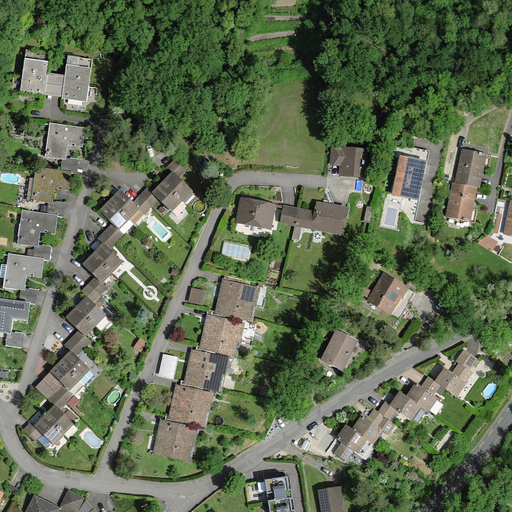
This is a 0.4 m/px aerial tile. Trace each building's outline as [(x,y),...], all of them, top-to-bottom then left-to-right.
[(63,99),(88,102),(96,103),(98,89),(91,88),(94,60),(68,57),(66,77),(50,75),(53,54),(27,51),(22,91),(54,95),(63,96),(63,99)] [(53,204),(53,202),(55,189),(59,190),(59,188),(62,188),(62,190),(70,191),(72,173),(78,174),(79,166),(80,160),(67,158),(69,146),(73,146),(73,144),(76,145),(76,147),(84,148),(86,129),(51,124),(46,157),(63,160),(61,171),(37,167),(32,201),(49,204),(53,204)] [(368,180),(370,150),(332,148),(331,166),(340,167),(340,178),(368,180)] [(460,151),(454,185),(476,189),(479,190),(481,181),(483,170),(489,171),(491,157),(460,151)] [(421,204),(429,163),(402,157),(394,199),(421,204)] [(55,447),(75,427),(74,424),(79,418),(66,406),(75,397),(70,393),(91,371),(79,358),(93,343),(88,338),(107,317),(94,303),(109,289),(104,285),(125,262),(113,251),(126,236),(121,231),(141,212),(145,216),(162,201),(174,214),(194,192),(182,177),(189,170),(177,158),(168,167),(174,174),(154,194),(148,189),(133,202),(121,191),(100,212),(113,224),(109,228),(98,238),(103,244),(83,265),(97,278),(89,285),(80,292),(87,299),(67,319),(78,331),(71,338),(64,345),(72,353),(44,381),(37,389),(56,408),(36,428),(30,423),(25,430),(36,442),(42,435),(55,447)] [(475,197),(476,189),(454,185),(450,184),(444,218),(475,224),(477,211),(472,210),(475,197)] [(272,231),(277,200),(241,194),(236,225),(272,231)] [(24,342),(25,335),(12,333),(13,320),(18,321),(18,318),(21,319),(21,321),(28,322),(31,304),(37,305),(38,298),(39,291),(26,289),(27,277),(32,277),(32,275),(34,276),(34,278),(42,279),(45,260),(50,261),(52,254),(53,248),(40,246),(41,233),(56,235),(59,217),(64,217),(65,211),(66,204),(53,202),(53,204),(49,204),(47,215),(23,211),(18,245),(35,247),(34,258),(9,255),(5,289),(21,290),(20,302),(0,299),(0,333),(8,334),(6,347),(23,349),(24,342)] [(316,212),(285,207),(282,224),(344,235),(349,208),(317,203),(316,212)] [(511,207),(510,217),(500,215),(496,235),(511,237),(511,207)] [(497,243),(484,233),(478,242),(490,251),(497,243)] [(410,290),(385,274),(367,302),(393,318),(410,290)] [(259,290),(225,283),(219,313),(252,320),(259,290)] [(206,304),(210,290),(195,287),(191,300),(206,304)] [(243,326),(210,319),(204,349),(237,356),(243,326)] [(345,373),(359,342),(336,332),(322,363),(345,373)] [(468,370),(475,360),(465,352),(458,360),(461,363),(453,374),(445,368),(434,383),(426,377),(422,382),(420,386),(414,382),(406,394),(400,390),(389,405),(385,402),(382,406),(377,413),(373,410),(370,414),(367,418),(362,415),(352,428),(346,423),(335,439),(340,442),(336,448),(332,452),(345,462),(352,453),(355,455),(367,440),(371,444),(382,430),(388,435),(395,426),(391,423),(398,413),(411,423),(421,410),(427,414),(446,389),(454,395),(471,373),(468,370)] [(177,378),(182,356),(167,353),(162,375),(177,378)] [(229,361),(195,354),(189,384),(223,391),(229,361)] [(213,397),(180,390),(173,420),(207,427),(213,397)] [(197,432),(163,425),(157,454),(191,461),(197,432)] [(346,511),(343,486),(320,489),(322,511),(346,511)] [(295,511),(292,489),(273,491),(261,493),(263,511),(295,511)] [(77,511),(84,500),(69,492),(61,508),(69,511),(77,511)] [(36,497),(28,511),(61,511),(62,511),(36,497)] [(97,511),(87,502),(81,511),(97,511)]
